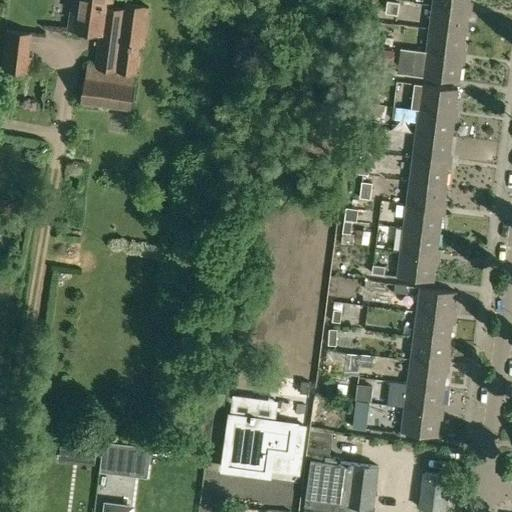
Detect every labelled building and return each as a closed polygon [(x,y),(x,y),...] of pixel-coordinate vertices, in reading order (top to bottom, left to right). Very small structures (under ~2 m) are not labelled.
[(131,109),(136,72),(139,47),(144,47),(150,7),(126,3),(125,9),(112,8),(113,0),(71,0),(68,30),(100,34),(95,67),(86,65),(81,102),(131,109)] [(432,0),(432,5),(468,10),(468,0),(432,0)] [(385,13),(397,15),(399,3),(387,1),(385,13)] [(432,5),(429,29),(465,34),(468,10),(432,5)] [(429,29),(426,53),(462,57),(465,34),(429,29)] [(6,31),(1,69),(30,73),(33,58),(28,56),(31,33),(6,31)] [(461,64),(462,57),(426,53),(414,51),(411,75),(423,76),(458,81),(461,64)] [(383,75),(385,63),(370,61),(368,73),(374,74),(383,75)] [(383,75),(374,74),(373,85),(382,86),(383,75)] [(410,108),(418,109),(454,114),(457,89),(414,83),(410,108)] [(384,117),(386,105),(371,103),(369,115),(384,117)] [(400,119),(401,108),(393,107),(392,119),(400,119)] [(418,109),(415,134),(451,138),(454,114),(418,109)] [(378,147),(379,133),(370,132),(369,146),(378,147)] [(412,157),(448,162),(451,138),(415,134),(412,157)] [(412,157),(409,181),(445,186),(448,162),(412,157)] [(369,162),(357,161),(356,173),(368,174),(369,162)] [(372,182),(361,181),(359,197),(370,199),(372,182)] [(442,210),(443,201),(445,186),(409,181),(406,205),(442,210)] [(406,205),(403,229),(439,233),(442,210),(406,205)] [(356,221),(358,209),(346,207),(344,219),(356,221)] [(342,232),(350,234),(352,222),(344,221),(342,232)] [(403,229),(400,252),(436,257),(439,233),(403,229)] [(367,244),(369,234),(357,233),(356,243),(367,244)] [(433,281),(436,257),(400,252),(397,276),(433,281)] [(374,265),(373,273),(384,275),(385,266),(374,265)] [(405,293),(407,286),(386,283),(385,290),(405,293)] [(420,287),(417,311),(452,316),(456,292),(420,287)] [(340,322),(341,310),(334,309),(332,321),(340,322)] [(452,316),(417,311),(414,336),(449,341),(452,316)] [(336,344),(337,329),(329,328),(328,344),(336,344)] [(414,336),(411,359),(446,364),(449,341),(414,336)] [(411,359),(407,384),(443,389),(446,364),(411,359)] [(377,385),(357,382),(355,400),(375,402),(377,385)] [(407,384),(404,407),(440,412),(443,389),(407,384)] [(268,474),(268,470),(271,451),(301,455),(305,426),(274,421),(277,401),(233,395),(223,468),(268,474)] [(404,407),(401,432),(437,436),(440,412),(404,407)] [(103,440),(99,470),(130,474),(133,444),(103,440)] [(85,443),(83,462),(95,463),(97,444),(85,443)] [(339,461),(339,463),(311,458),(305,499),(345,505),(344,511),(372,511),(371,509),(373,508),(379,466),(339,461)] [(457,476),(425,472),(420,507),(445,511),(448,486),(456,487),(457,476)]
